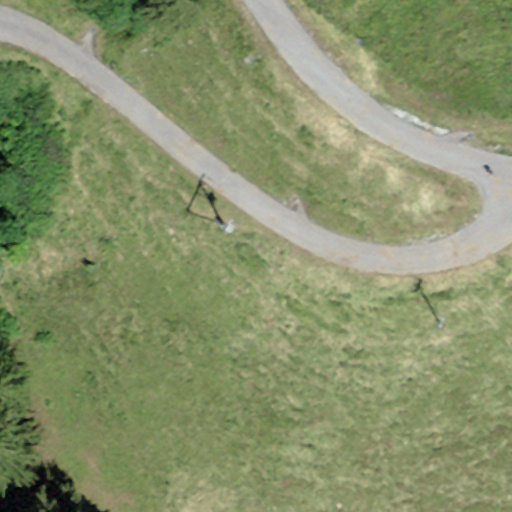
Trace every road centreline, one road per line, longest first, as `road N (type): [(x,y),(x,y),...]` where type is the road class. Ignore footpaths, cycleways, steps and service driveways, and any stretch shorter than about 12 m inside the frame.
road 1 (track): [(511,200),(472,237),(394,263),(312,230),(35,28),(0,24)]
road 2 (unclassified): [(511,174),(348,99),(271,0)]
